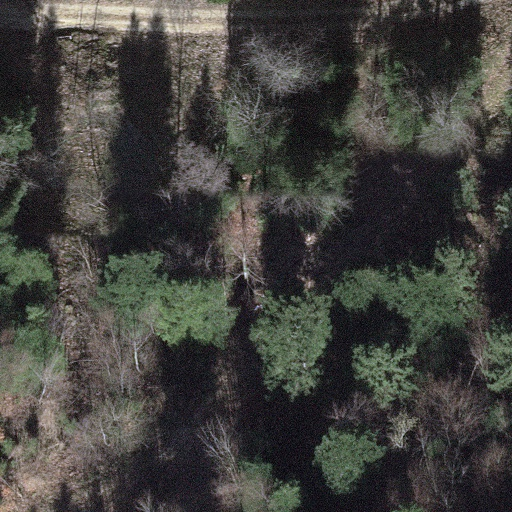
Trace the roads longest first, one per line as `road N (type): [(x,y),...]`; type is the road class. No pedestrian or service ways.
road 1 (track): [(111,511),(511,55)]
road 2 (track): [(0,2),(253,8),(338,0)]
